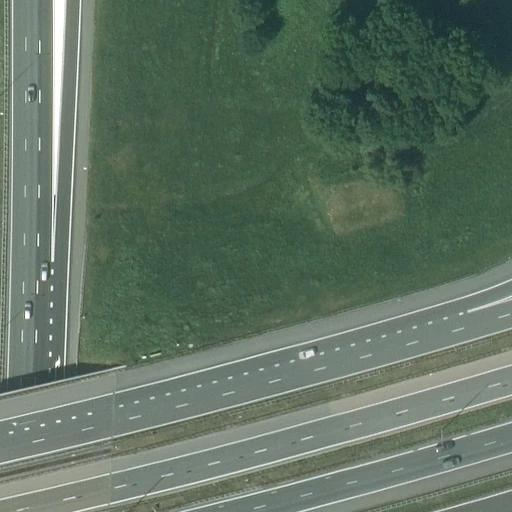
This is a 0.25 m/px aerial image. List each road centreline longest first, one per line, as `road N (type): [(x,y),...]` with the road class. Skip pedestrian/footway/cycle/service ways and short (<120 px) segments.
road 1 (motorway): [(511,377),(1,511)]
road 2 (motorway): [(462,320),(0,439)]
road 3 (motorway): [(237,511),(511,442)]
road 4 (motorway): [(35,263),(68,0)]
road 5 (motorway): [(35,263),(36,0)]
road 6 (motorway): [(23,511),(35,263)]
